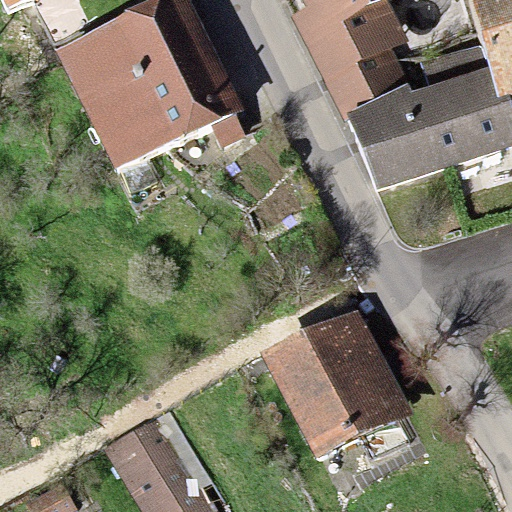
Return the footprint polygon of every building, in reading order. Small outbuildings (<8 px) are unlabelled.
[(2,0),(10,15),(42,0),(2,0)] [(180,0),(163,0),(59,52),(113,159),(231,100),(180,0)] [(408,1),(407,0),(293,0),(308,33),(298,37),(335,122),(412,88),(379,13),(408,1)] [(511,0),(465,0),(493,87),(511,149),(511,0)] [(511,149),(493,87),(355,130),(380,211),(511,170),(511,149)] [(362,318),(272,359),(316,456),(406,415),(362,318)] [(208,511),(155,422),(109,450),(146,511),(208,511)]
